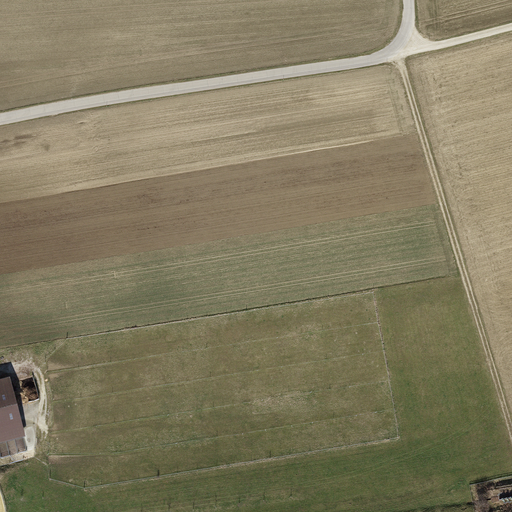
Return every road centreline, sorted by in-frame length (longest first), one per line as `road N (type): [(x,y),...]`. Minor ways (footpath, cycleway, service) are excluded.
road 1 (residential): [(408,0),(396,46),(375,57),(0,119)]
road 2 (track): [(511,429),(396,46)]
